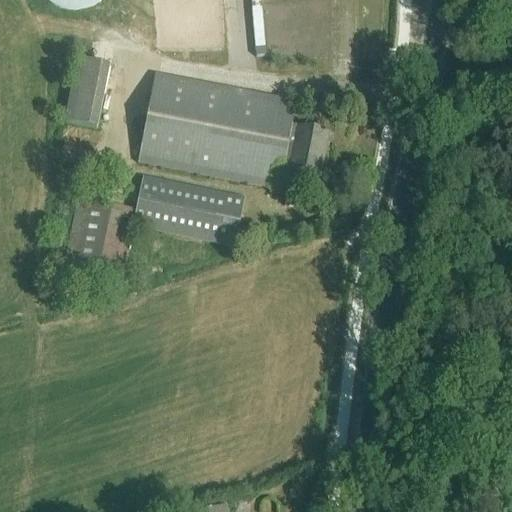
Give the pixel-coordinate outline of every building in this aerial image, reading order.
[(46,0),(49,3),(58,9),(69,13),(81,13),(92,11),(102,5),(107,0),(46,0)] [(76,56),(62,120),(95,127),(109,63),(76,56)] [(295,103),(227,89),(153,75),(136,163),(284,192),(288,174),(320,180),(330,132),(297,126),(296,134),(289,132),(295,103)] [(134,226),(209,240),(232,245),(241,198),(143,178),(134,226)] [(136,212),(76,200),(61,279),(110,289),(113,278),(122,280),(136,212)] [(63,233),(54,231),(51,248),(60,249),(63,233)]
